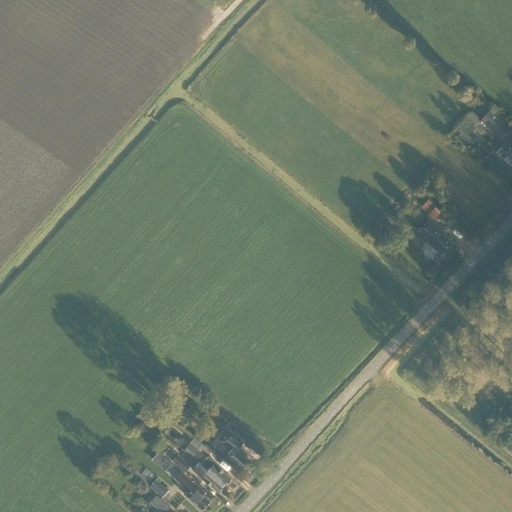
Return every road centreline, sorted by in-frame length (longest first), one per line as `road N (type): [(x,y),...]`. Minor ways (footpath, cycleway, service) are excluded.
road 1 (tertiary): [(238,511),(511,219)]
road 2 (track): [(440,294),(458,310),(415,364),(416,380),(511,459)]
